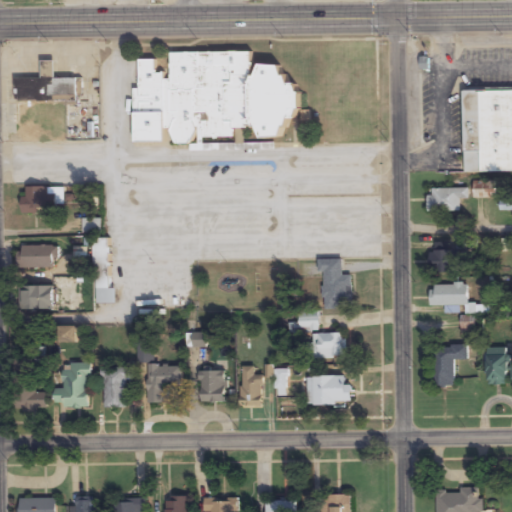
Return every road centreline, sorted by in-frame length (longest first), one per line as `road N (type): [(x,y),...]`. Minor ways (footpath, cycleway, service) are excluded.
road 1 (secondary): [(511,11),(0,20)]
road 2 (residential): [(404,511),(396,0)]
road 3 (residential): [(511,437),(0,444)]
